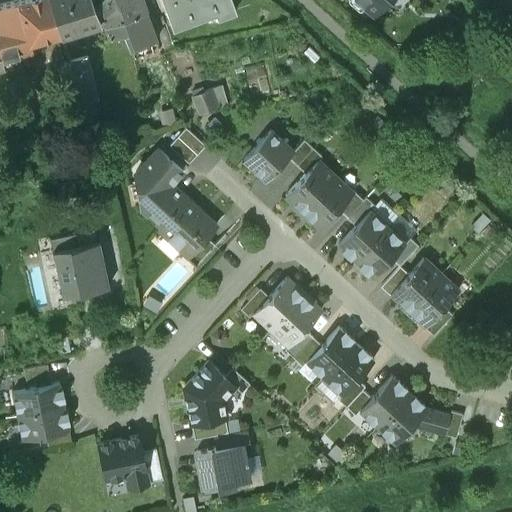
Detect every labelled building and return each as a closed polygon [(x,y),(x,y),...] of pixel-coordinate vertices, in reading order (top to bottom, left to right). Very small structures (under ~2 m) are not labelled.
[(31,0),(15,0),(0,4),(0,50),(5,67),(6,67),(10,83),(20,80),(18,74),(24,72),(17,46),(51,36),(44,11),(35,13),(31,0)] [(49,0),(60,34),(103,20),(99,11),(93,0),(49,0)] [(93,0),(99,11),(100,11),(123,2),(122,0),(93,0)] [(146,11),(141,0),(122,0),(123,2),(100,11),(106,26),(146,11)] [(161,0),(172,27),(214,12),(216,17),(234,11),(229,0),(161,0)] [(359,0),(372,11),(380,2),(381,0),(359,0)] [(381,0),(380,2),(395,16),(409,0),(381,0)] [(511,0),(488,0),(503,14),(511,4),(511,0)] [(146,11),(106,26),(110,37),(124,31),(130,46),(155,37),(146,11)] [(487,40),(466,20),(456,31),(471,45),(487,40)] [(87,56),(75,60),(70,48),(64,49),(68,62),(56,65),(65,98),(81,93),(84,103),(90,102),(98,99),(87,56)] [(278,79),(237,88),(240,101),(281,91),(278,79)] [(229,82),(201,91),(200,87),(190,90),(191,95),(190,95),(196,113),(214,107),(236,103),(229,82)] [(98,99),(90,102),(92,109),(99,107),(98,99)] [(223,122),(212,112),(202,124),(212,133),(223,122)] [(204,144),(185,126),(177,135),(196,153),(204,144)] [(292,149),(270,128),(243,158),(265,179),(287,155),(292,149)] [(196,153),(177,135),(169,144),(188,162),(196,153)] [(292,149),(287,155),(296,163),(296,164),(312,146),(303,138),(292,149)] [(312,146),(296,164),(305,172),(317,159),(321,154),(312,146)] [(182,170),(159,148),(135,173),(142,206),(160,223),(185,197),(170,183),(182,170)] [(420,157),(407,171),(419,182),(432,167),(420,157)] [(305,172),(285,194),(298,206),(296,207),(301,211),(335,175),(317,159),(305,172)] [(335,175),(301,211),(305,215),(306,214),(320,226),(337,207),(352,191),(335,175)] [(352,191),(337,207),(346,215),(362,198),(354,190),(352,191)] [(362,198),(346,215),(355,223),(370,207),(374,203),(365,195),(362,198)] [(160,223),(158,226),(186,253),(188,254),(205,236),(215,225),(185,197),(160,223)] [(355,223),(337,242),(342,247),(341,248),(349,256),(351,255),(355,259),(387,224),(370,207),(355,223)] [(491,218),(482,210),(470,222),(479,231),(491,218)] [(491,218),(479,231),(485,236),(497,224),(491,218)] [(387,224),(355,259),(359,263),(358,264),(366,272),(368,271),(372,275),(390,256),(405,240),(387,224)] [(205,236),(188,254),(186,253),(184,256),(196,266),(215,246),(205,236)] [(405,240),(390,256),(399,264),(418,244),(409,236),(405,240)] [(99,240),(52,250),(62,295),(109,285),(99,240)] [(408,272),(390,291),(403,304),(402,305),(406,309),(440,273),(423,256),(408,272)] [(399,264),(380,285),(389,293),(390,291),(408,272),(399,264)] [(440,273),(406,309),(411,313),(412,312),(425,324),(443,305),(458,289),(440,273)] [(268,295),(253,311),(270,328),(304,291),(300,287),(299,289),(285,276),(268,295)] [(259,287),(240,307),(249,315),(253,311),(268,295),(259,287)] [(304,291),(270,328),(288,344),(303,328),(320,309),(307,297),(309,295),(304,291)] [(425,324),(424,326),(433,334),(452,313),(443,305),(425,324)] [(343,330),(338,325),(321,344),(305,360),(323,377),(356,341),(352,338),(353,336),(344,328),(343,330)] [(288,344),(284,348),(293,356),(312,336),(303,328),(288,344)] [(312,336),(293,356),(302,364),(305,360),(321,344),(312,336)] [(356,341),(323,377),(341,393),(356,377),(373,358),(368,353),(370,352),(361,344),(360,345),(356,341)] [(224,375),(208,360),(184,386),(222,397),(234,385),(234,384),(224,375)] [(46,363),(23,368),(26,379),(33,378),(35,386),(51,382),(46,363)] [(249,382),(232,366),(224,375),(234,384),(234,385),(241,391),(249,382)] [(370,396),(358,409),(376,426),(409,391),(405,387),(406,385),(397,377),(396,379),(391,374),(370,396)] [(341,393),(337,397),(345,405),(346,405),(362,388),(364,385),(356,377),(341,393)] [(35,386),(12,391),(17,414),(63,404),(62,399),(64,398),(62,387),(60,387),(58,381),(51,382),(35,386)] [(222,397),(184,386),(190,422),(191,422),(224,415),(225,415),(222,397)] [(362,388),(346,405),(354,413),(358,409),(370,396),(362,388)] [(413,394),(409,391),(376,426),(394,442),(411,424),(444,433),(449,413),(426,407),(422,403),(423,401),(414,393),(413,394)] [(63,404),(17,414),(22,438),(45,433),(68,428),(67,421),(69,421),(67,409),(65,410),(63,404)] [(462,413),(450,410),(449,413),(444,433),(455,436),(462,413)] [(224,415),(191,422),(194,437),(213,433),(227,431),(224,415)] [(227,431),(213,433),(215,446),(241,441),(249,440),(246,427),(227,431)] [(68,428),(45,433),(47,444),(71,439),(68,428)] [(138,434),(98,442),(106,477),(125,473),(128,485),(148,481),(141,450),(138,434)] [(215,446),(195,450),(202,484),(218,481),(218,486),(233,483),(232,478),(248,475),(241,441),(215,446)] [(155,447),(141,450),(148,481),(162,478),(155,447)] [(193,496),(181,497),(184,511),(196,511),(193,496)]
